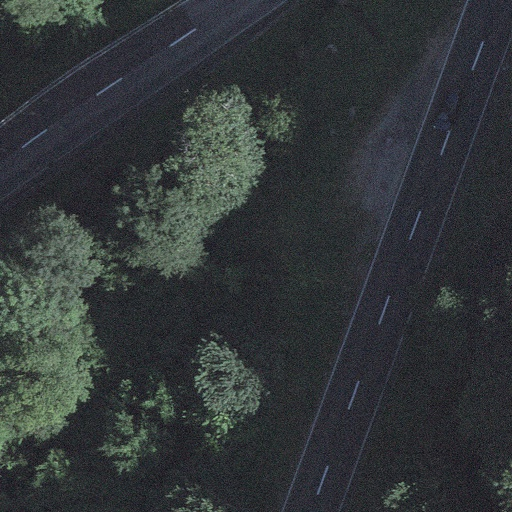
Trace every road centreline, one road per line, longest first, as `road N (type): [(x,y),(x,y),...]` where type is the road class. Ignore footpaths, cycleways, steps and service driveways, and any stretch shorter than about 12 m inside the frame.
road 1 (tertiary): [(494,0),(310,511)]
road 2 (tertiary): [(0,164),(237,0)]
